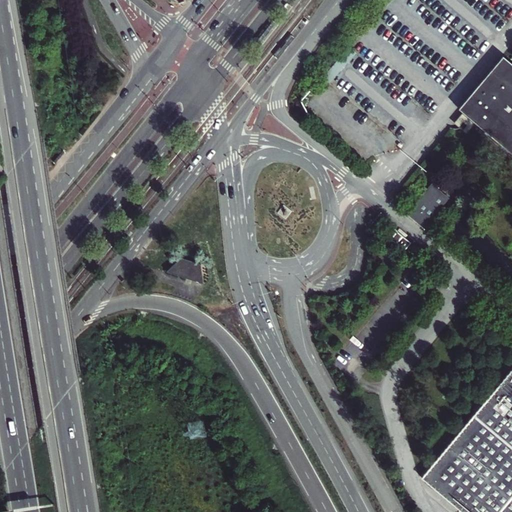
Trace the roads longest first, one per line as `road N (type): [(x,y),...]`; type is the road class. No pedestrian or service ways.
road 1 (motorway): [(64,445),(0,36)]
road 2 (motorway): [(74,320),(139,300),(199,316),(243,363),(327,511)]
road 3 (primary): [(0,348),(209,90)]
road 4 (primary): [(202,58),(0,314)]
road 5 (motorway): [(358,511),(253,317),(233,247)]
road 6 (unclassified): [(393,511),(307,355),(291,271)]
road 7 (primary): [(148,71),(0,259)]
road 8 (tertiary): [(74,320),(219,138)]
road 9 (tertiary): [(219,138),(332,0)]
road 10 (motorway): [(3,339),(30,511)]
